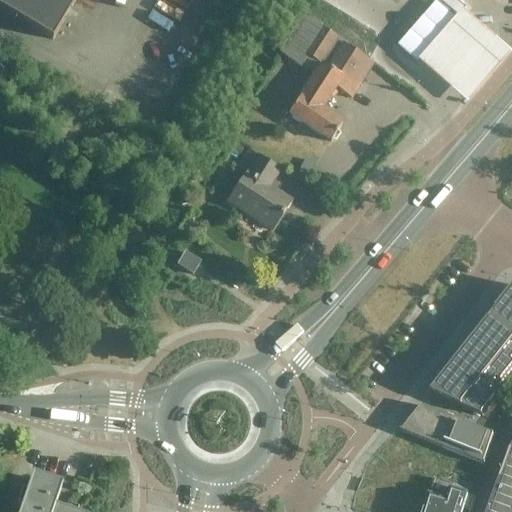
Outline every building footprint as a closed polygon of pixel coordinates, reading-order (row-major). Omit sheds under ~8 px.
[(0,0),(0,17),(47,47),(76,0),(0,0)] [(455,0),(440,0),(439,1),(457,17),(465,8),(455,0)] [(435,3),(397,47),(415,63),(454,19),(435,3)] [(276,50),(278,52),(298,65),(305,54),(319,63),(299,94),(300,95),(287,115),(329,143),(342,123),(321,109),(335,89),(349,98),(373,62),(345,44),(345,43),(319,25),(320,23),(302,12),(276,50)] [(249,171),(246,170),(226,200),(271,230),(290,201),(268,186),(280,169),(259,156),(249,171)] [(200,263),(184,253),(176,266),(192,276),(200,263)] [(434,394),(484,417),(485,415),(484,415),(498,394),(501,396),(500,398),(503,401),(511,390),(501,383),(511,369),(511,292),(434,393),(434,394)] [(403,430),(402,430),(401,431),(485,465),(486,464),(484,463),(494,434),(423,406),(403,430)] [(511,511),(511,446),(510,450),(487,511),(511,511)] [(64,511),(52,508),(60,486),(31,476),(18,511),(64,511)] [(429,498),(424,511),(462,511),(468,495),(461,493),(462,488),(454,486),(432,479),(426,496),(429,498)]
